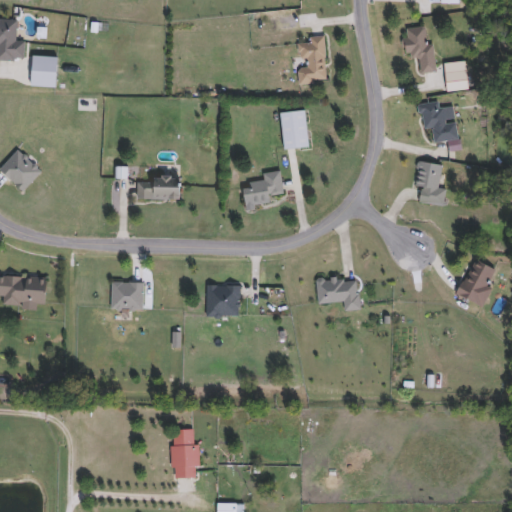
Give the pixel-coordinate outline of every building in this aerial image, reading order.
[(0,19),(15,21),(14,42),(23,42),(22,61),(0,60),(0,19)] [(432,44),(435,72),(419,74),(418,58),(406,59),(403,29),(425,26),(427,44),(432,44)] [(323,36),(325,83),(298,83),(297,65),(298,65),(298,43),(309,43),(309,37),(323,36)] [(467,62),(467,91),(444,91),(444,62),(467,62)] [(422,129),(418,105),(440,101),(445,124),(455,123),(458,138),(433,143),(430,128),(422,129)] [(307,147),(282,149),(279,113),(304,111),(307,147)] [(21,192),(0,171),(0,167),(18,149),(40,172),(21,192)] [(420,187),(414,186),(417,162),(440,165),(437,187),(445,189),(442,207),(418,204),(420,187)] [(242,185),(263,183),(262,174),(279,172),(282,195),(268,196),(269,206),(244,209),(242,185)] [(153,183),(153,177),(178,177),(178,200),(137,200),(137,183),(153,183)] [(0,295),(0,276),(45,278),(44,307),(1,304),(2,296),(0,295)] [(359,310),(344,312),(342,302),(317,305),(314,282),(355,278),(359,310)] [(142,311),(110,311),(110,283),(142,283),(142,311)] [(238,286),(238,318),(205,318),(205,286),(238,286)] [(171,430),(196,430),(196,479),(171,479),(171,430)]
